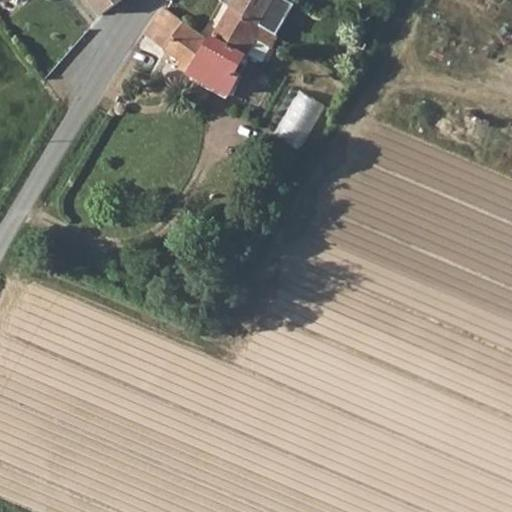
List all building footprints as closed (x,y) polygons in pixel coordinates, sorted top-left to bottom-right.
[(68,0),(87,27),(123,0),(68,0)] [(234,0),(231,7),(263,24),(275,0),(234,0)] [(262,27),(263,24),(231,7),(213,35),(247,53),(260,60),(274,35),(262,27)] [(236,74),(247,53),(213,35),(211,40),(167,9),(146,35),(195,69),(193,72),(231,96),(242,77),(236,74)] [(361,36),(351,33),(348,43),(365,48),(367,42),(360,39),(361,36)] [(305,91),(278,132),(303,149),(330,107),(305,91)]
